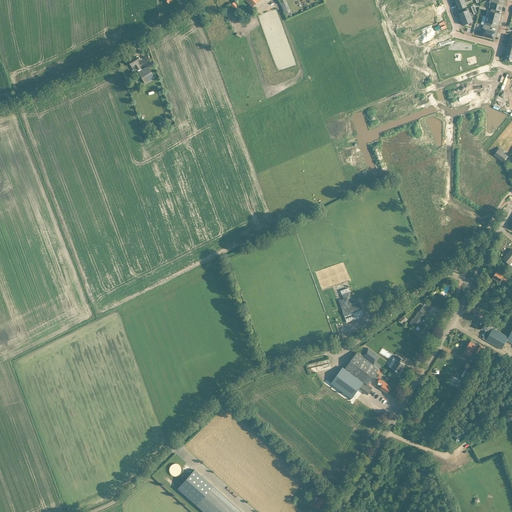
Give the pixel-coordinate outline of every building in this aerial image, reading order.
[(490,3),(489,8),(491,8),(497,10),(501,11),(502,5),(498,4),(499,1),(498,0),(496,0),(493,1),(493,0),(490,1),(489,1),(490,3)] [(287,17),(292,15),(287,1),(282,3),(287,17)] [(235,9),(237,11),(239,9),(234,2),(230,5),(234,9),(235,9)] [(489,17),(499,20),(500,14),(496,13),(497,10),(491,8),(489,17)] [(487,16),(484,25),(490,27),(491,27),(492,24),(497,25),(499,20),(489,17),(487,16)] [(483,25),(482,30),(484,30),(483,36),(494,39),(496,32),(489,30),(490,27),(484,25),(483,25)] [(127,61),(130,65),(131,67),(133,70),(136,70),(137,70),(140,68),(137,63),(139,62),(135,56),(127,61)] [(143,71),(139,74),(144,83),(154,78),(148,66),(142,70),(143,71)] [(397,95),(395,96),(397,101),(398,100),(400,106),(401,105),(402,109),(396,111),(399,118),(410,114),(404,98),(407,97),(406,92),(397,95)] [(389,115),(375,121),(377,127),(391,121),(389,115)] [(380,141),(374,143),(378,153),(384,150),(380,141)] [(374,143),(368,145),(372,155),(378,153),(374,143)] [(498,150),(494,155),(503,161),(507,156),(498,150)] [(457,182),(456,186),(457,186),(469,186),(469,180),(471,180),(471,176),(461,176),(461,179),(457,179),(457,182)] [(469,193),(465,201),(470,204),(470,203),(474,196),(474,195),(469,193)] [(474,196),(470,203),(475,206),(480,199),(474,196)] [(480,199),(475,206),(481,209),(485,202),(480,199)] [(481,209),(481,210),(486,212),(490,204),(485,201),(485,202),(481,209)] [(503,259),(507,262),(510,264),(511,266),(511,249),(508,254),(508,253),(503,259)] [(493,278),(497,280),(500,282),(501,280),(508,284),(510,280),(504,276),(506,273),(501,270),(499,273),(497,271),(493,278)] [(347,304),(341,307),(347,323),(364,316),(359,300),(353,302),(352,300),(353,300),(350,292),(342,295),(345,303),(346,302),(347,304)] [(420,311),(413,323),(417,326),(421,328),(419,331),(425,334),(429,326),(424,323),(423,324),(420,322),(425,314),(426,315),(429,310),(431,307),(425,303),(423,306),(420,311)] [(487,330),(482,338),(501,349),(506,341),(511,343),(511,330),(510,334),(507,333),(506,335),(490,326),(491,323),(489,322),(484,319),(481,324),(480,324),(478,327),(484,331),(485,329),(487,330)] [(339,338),(336,340),(337,343),(344,340),(341,334),(338,335),(339,338)] [(467,347),(467,348),(464,353),(470,357),(472,358),(474,354),(470,352),(471,350),(479,354),(483,347),(478,344),(478,343),(472,339),(470,342),(467,347)] [(368,348),(363,355),(374,363),(375,361),(377,359),(374,356),(376,354),(368,348)] [(345,368),(345,369),(359,379),(363,382),(359,389),(367,395),(372,389),(372,387),(368,384),(376,374),(377,373),(379,369),(373,364),(357,352),(345,368)] [(405,360),(398,356),(396,359),(394,358),(388,366),(392,368),(400,373),(405,364),(403,363),(405,360)] [(463,377),(470,381),(478,366),(479,367),(481,363),(480,362),(476,359),(473,363),(472,362),(463,377)] [(343,367),(331,383),(352,398),(359,389),(363,382),(359,379),(345,369),(345,368),(343,367)] [(388,386),(388,385),(379,379),(376,384),(381,387),(380,389),(387,393),(390,388),(388,386)] [(509,408),(501,411),(503,419),(511,415),(511,412),(510,408),(509,408)] [(242,511),(213,486),(194,469),(177,488),(196,505),(204,511),(242,511)] [(310,492),(314,496),(318,492),(311,486),(308,490),(305,494),(308,495),(310,492)] [(312,504),(315,506),(319,508),(324,501),(322,499),(323,497),(318,494),(316,497),(318,499),(316,502),(314,501),(312,504)] [(304,501),(301,507),(308,511),(315,511),(317,510),(304,501)]
